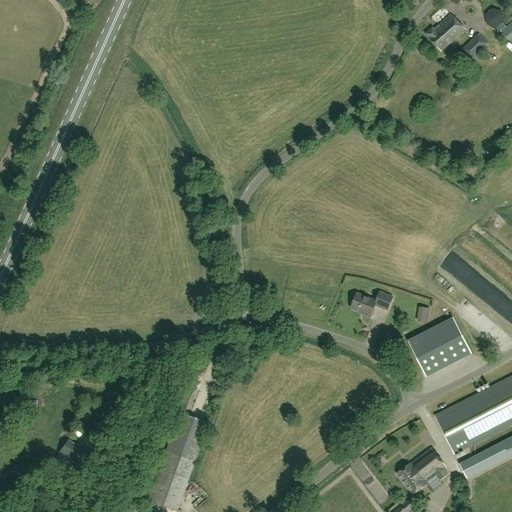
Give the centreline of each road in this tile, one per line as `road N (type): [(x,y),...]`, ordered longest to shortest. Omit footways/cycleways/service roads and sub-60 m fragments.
road 1 (unclassified): [(250,312),(236,242),(246,195),(269,169),(361,104),(435,0)]
road 2 (primary): [(0,277),(125,0)]
road 3 (unclassified): [(26,343),(161,339),(250,312)]
road 4 (unclassified): [(412,406),(393,369),(370,351),(250,312)]
road 5 (unclassified): [(280,511),(412,406)]
